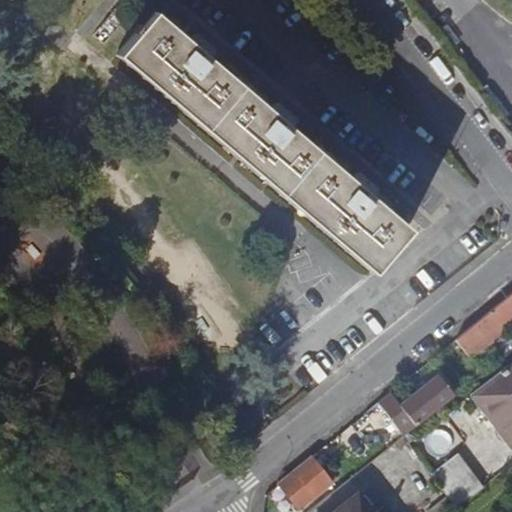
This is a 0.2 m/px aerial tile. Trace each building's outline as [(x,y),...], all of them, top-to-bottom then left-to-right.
[(154,13),(117,57),(177,108),(371,272),(407,230),(370,198),(375,193),(356,177),(352,182),(289,128),(293,123),(275,108),(271,113),(229,78),(208,60),(212,54),(195,39),(190,44),(154,13)] [(466,358),(511,320),(511,292),(453,341),(466,358)] [(511,363),(476,392),(497,420),(493,422),(511,444),(511,443),(511,363)] [(402,435),(452,394),(440,380),(404,410),(390,393),(376,404),(402,435)] [(408,442),(412,438),(408,432),(403,436),(408,442)] [(399,448),(408,442),(403,436),(395,443),(399,448)] [(451,511),(460,505),(485,485),(459,452),(433,473),(450,493),(430,510),(431,511),(451,511)] [(295,511),(326,486),(328,484),(311,464),(315,460),(311,456),(275,486),(295,511)] [(296,511),(307,511),(332,492),(326,486),(295,511),(296,511)] [(369,511),(355,494),(331,511),(386,511),(383,507),(376,511),(369,511)]
